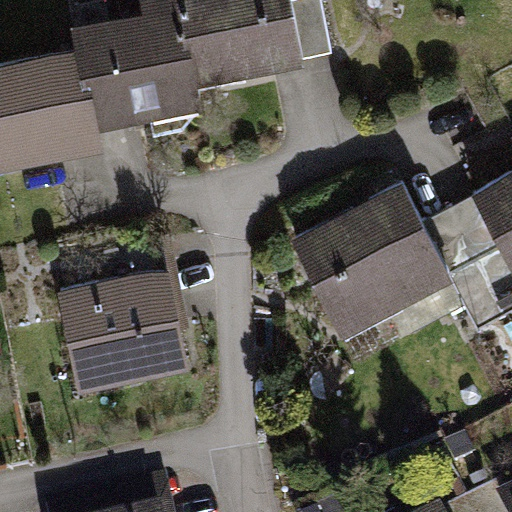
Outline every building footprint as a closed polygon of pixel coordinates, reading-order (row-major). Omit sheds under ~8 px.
[(203,99),(183,0),(182,0),(140,8),(143,26),(75,39),(80,63),(95,138),(207,116),(203,99)] [(183,0),(203,99),(337,70),(321,0),(183,0)] [(95,138),(80,63),(0,78),(0,176),(99,156),(95,138)] [(511,182),(474,203),(511,272),(511,182)] [(454,287),(400,188),(289,249),(344,348),(454,287)] [(189,373),(164,276),(61,304),(86,400),(189,373)] [(178,511),(170,478),(45,508),(45,511),(178,511)]
